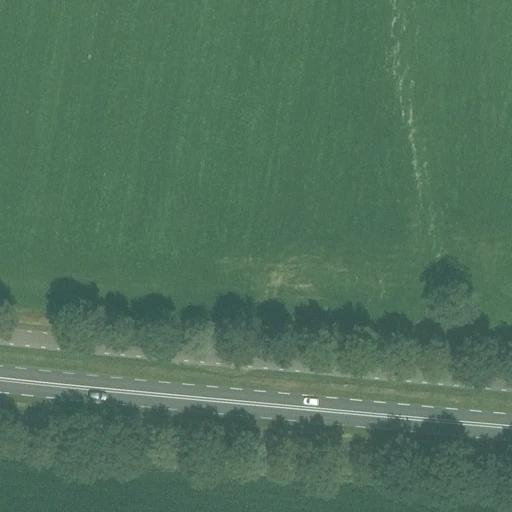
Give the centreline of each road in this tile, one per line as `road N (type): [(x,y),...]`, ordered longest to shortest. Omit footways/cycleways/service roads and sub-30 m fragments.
road 1 (unclassified): [(511,470),(0,421)]
road 2 (primary): [(511,425),(0,380)]
road 3 (unclassified): [(511,385),(0,341)]
